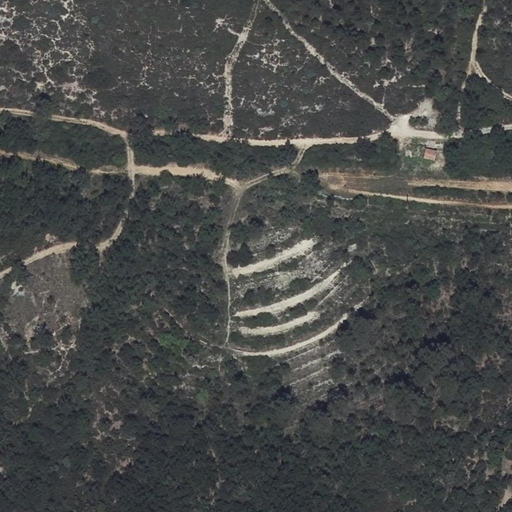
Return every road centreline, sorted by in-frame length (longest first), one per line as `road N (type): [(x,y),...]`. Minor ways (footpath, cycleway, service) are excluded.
road 1 (track): [(0,109),(124,129),(290,141),(511,127)]
road 2 (track): [(124,129),(130,198),(112,243),(62,245),(0,274)]
road 3 (track): [(458,132),(484,0)]
